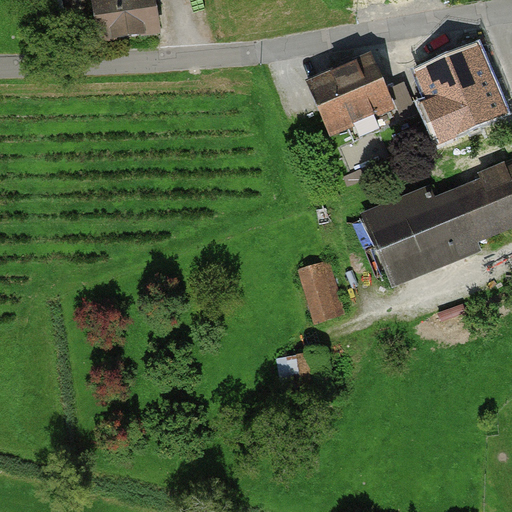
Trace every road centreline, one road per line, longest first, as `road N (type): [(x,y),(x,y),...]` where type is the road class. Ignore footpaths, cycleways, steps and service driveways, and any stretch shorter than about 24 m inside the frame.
road 1 (unclassified): [(0,70),(247,54),(494,12)]
road 2 (unknown): [(511,255),(348,324)]
